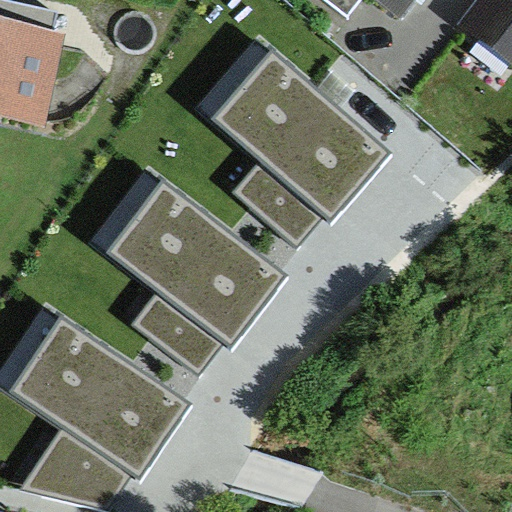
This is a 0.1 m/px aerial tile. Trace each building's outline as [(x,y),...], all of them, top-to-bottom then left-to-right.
[(334,0),(347,10),(354,0),(384,0),(399,11),(407,0),(334,0)] [(511,0),(475,0),(456,25),(511,68),(511,0)] [(0,114),(48,124),(66,32),(50,29),(53,12),(0,1),(0,114)] [(270,55),(213,118),(262,161),(326,215),(329,222),(386,158),(270,55)] [(326,215),(262,161),(233,196),(297,249),(326,215)] [(163,183),(108,252),(161,293),(224,342),(234,350),(288,281),(163,183)] [(224,342),(161,293),(137,324),(200,372),(224,342)] [(64,313),(9,394),(68,432),(31,491),(109,506),(130,475),(137,480),(192,400),(64,313)]
